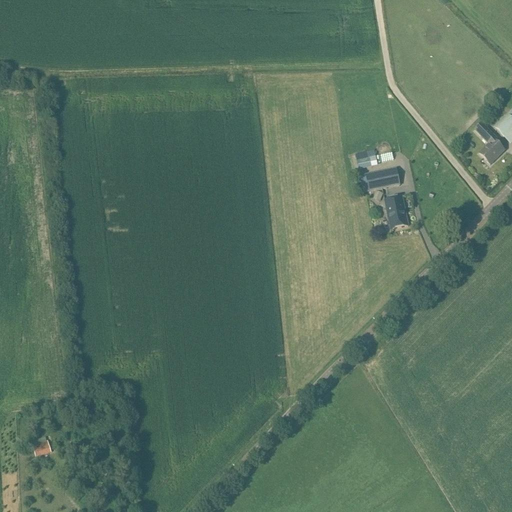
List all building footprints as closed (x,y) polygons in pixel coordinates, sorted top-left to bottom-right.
[(510,145),(511,143),(511,119),(506,114),(493,128),(510,145)] [(488,146),(479,155),(490,165),(504,151),(497,145),(500,142),(482,124),(474,132),(488,146)] [(370,159),(357,161),(359,170),(372,167),(370,159)] [(369,192),(369,193),(400,186),(396,168),(365,175),(365,176),(360,177),(363,193),(369,192)] [(384,202),(390,230),(408,227),(402,199),(384,202)] [(47,441),(32,446),(35,457),(51,452),(47,441)]
